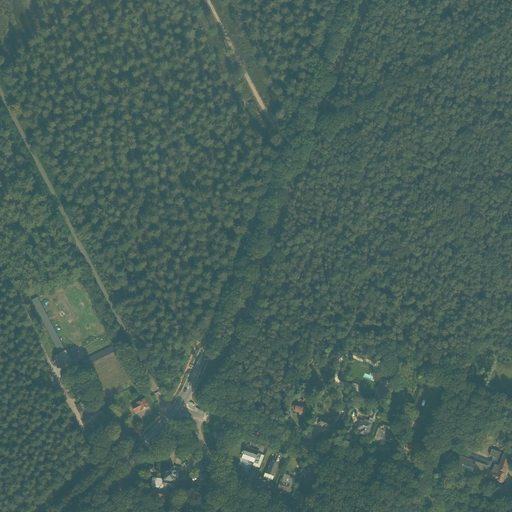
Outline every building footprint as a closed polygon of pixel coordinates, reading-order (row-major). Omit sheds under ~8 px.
[(92,359),(112,350),(109,344),(89,352),(92,359)] [(64,348),(52,354),(56,363),(69,356),(64,348)] [(137,415),(150,409),(145,398),(132,405),(137,415)] [(87,412),(81,401),(75,404),(76,405),(80,414),(84,413),(84,414),(87,412)] [(292,412),(306,417),(309,407),(296,402),(292,412)] [(322,424),(336,428),(340,417),(326,412),(322,424)] [(359,435),(370,438),(374,424),(360,420),(357,429),(360,430),(359,435)] [(379,424),(374,439),(381,441),(381,440),(391,443),(394,434),(389,432),(391,428),(379,424)] [(412,452),(422,456),(425,447),(416,443),(412,452)] [(260,467),(264,456),(243,449),(239,460),(260,467)] [(443,463),(450,466),(453,456),(443,453),(442,457),(445,458),(443,463)] [(474,473),(503,481),(510,455),(502,453),(500,462),(476,455),(474,460),(478,460),(474,473)] [(266,475),(274,478),(279,465),(271,462),(266,475)] [(150,497),(176,502),(180,465),(166,463),(164,479),(153,477),(150,497)] [(278,489),(291,493),(295,478),(282,474),(278,489)] [(295,493),(310,499),(315,487),(299,481),(295,493)]
